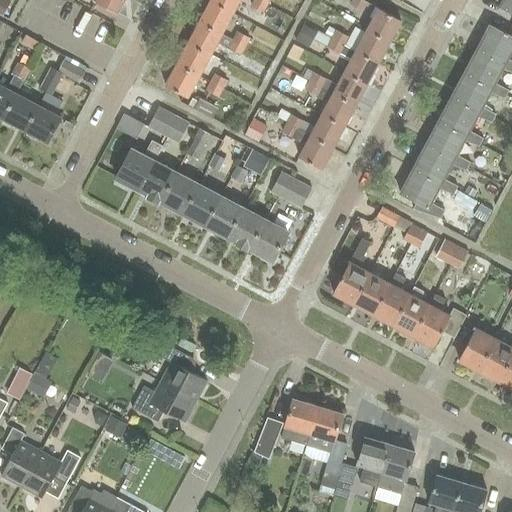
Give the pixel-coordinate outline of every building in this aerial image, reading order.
[(90,0),(119,15),(126,0),(90,0)] [(240,2),(241,0),(212,0),(212,2),(234,14),(240,2)] [(264,15),(269,7),(269,6),(257,0),(255,0),(251,8),(264,15)] [(362,15),(369,3),(363,0),(353,0),(349,8),(362,15)] [(511,0),(505,0),(501,8),(511,14),(511,0)] [(212,2),(200,23),(222,35),(234,14),(212,2)] [(390,44),(402,22),(379,10),(368,32),(390,44)] [(200,23),(189,44),(211,57),(218,44),(229,50),(234,41),(222,35),(200,23)] [(511,37),(491,27),(478,51),(505,65),(503,69),(511,72),(511,62),(508,61),(511,52),(511,37)] [(329,28),(326,35),(333,39),(337,32),(329,28)] [(332,40),(345,47),(350,39),(337,32),(333,39),(332,40)] [(357,53),(379,65),(390,44),(368,32),(357,53)] [(238,33),(234,41),(246,49),(251,40),(238,33)] [(332,40),(328,49),(352,61),(345,74),(367,86),(379,65),(357,53),(345,47),(332,40)] [(234,41),(229,50),(242,57),(246,49),(234,41)] [(189,44),(177,66),(200,78),(211,57),(189,44)] [(478,51),(465,75),(493,90),(490,94),(505,100),(509,92),(495,84),(503,69),(505,65),(478,51)] [(59,72),(79,83),(85,72),(65,61),(59,72)] [(17,95),(30,70),(17,64),(11,76),(14,77),(7,90),(0,86),(0,117),(4,119),(17,95)] [(177,66),(166,87),(188,99),(200,78),(177,66)] [(47,79),(58,86),(64,75),(53,69),(47,79)] [(307,70),(302,78),(310,82),(314,74),(307,70)] [(323,89),(327,81),(314,74),(310,82),(323,89)] [(345,74),(334,95),(356,107),(367,86),(345,74)] [(214,75),(210,83),(228,93),(232,85),(214,75)] [(465,75),(452,98),(480,113),(477,118),(493,124),(497,116),(483,109),(490,94),(493,90),(465,75)] [(53,96),(58,86),(47,79),(41,90),(47,93),(53,96)] [(323,89),(310,82),(304,92),(328,105),(322,116),(345,128),(356,107),(334,95),(323,89)] [(210,83),(205,91),(223,101),(228,93),(210,83)] [(47,93),(40,107),(56,116),(64,102),(53,96),(47,93)] [(26,131),(40,107),(17,95),(4,119),(7,121),(5,123),(14,128),(15,125),(26,131)] [(469,133),(477,118),(480,113),(452,98),(440,122),(468,137),(464,142),(480,148),(482,144),(499,154),(502,149),(484,140),(484,141),(469,133)] [(49,143),(62,119),(56,116),(40,107),(26,131),(30,133),(29,136),(36,140),(38,137),(49,143)] [(179,144),(184,134),(189,125),(159,109),(149,128),(179,144)] [(282,109),(278,117),(286,121),(290,113),(282,109)] [(143,140),(149,120),(127,113),(121,134),(143,140)] [(292,115),(282,132),(295,139),(300,131),(305,122),(292,115)] [(333,149),(345,128),(322,116),(311,137),(333,149)] [(253,121),(246,136),(259,142),(267,127),(253,121)] [(440,122),(427,146),(454,161),(452,166),(467,172),(471,163),(457,156),(464,142),(468,137),(440,122)] [(201,131),(188,155),(197,161),(210,136),(201,131)] [(322,171),(333,149),(311,137),(300,131),(295,139),(307,145),(299,159),(322,171)] [(140,192),(161,152),(163,148),(153,142),(145,157),(132,151),(117,180),(140,192)] [(427,146),(414,170),(442,185),(439,190),(454,196),(458,188),(444,181),(452,166),(454,161),(427,146)] [(177,175),(155,163),(161,152),(140,192),(161,204),(177,175)] [(216,156),(210,168),(219,173),(225,161),(216,156)] [(511,163),(505,160),(499,170),(509,174),(511,168),(511,163)] [(238,168),(231,179),(241,184),(247,173),(238,168)] [(414,170),(401,194),(417,203),(414,209),(441,220),(445,212),(431,205),(439,190),(442,185),(414,170)] [(278,184),(289,189),(294,180),(283,174),(278,184)] [(184,216),(199,187),(177,175),(161,204),(184,216)] [(289,189),(307,199),(312,190),(294,180),(289,189)] [(278,184),(273,194),(283,199),(289,189),(278,184)] [(206,227),(221,198),(199,187),(184,216),(206,227)] [(302,209),(307,199),(289,189),(283,199),(302,209)] [(458,192),(453,201),(470,210),(475,201),(458,192)] [(229,240),(244,210),(221,198),(206,227),(229,240)] [(481,206),(475,217),(486,223),(492,212),(481,206)] [(251,251),(267,222),(244,210),(229,240),(251,251)] [(395,229),(399,220),(383,211),(377,221),(394,230),(395,229)] [(395,229),(414,239),(418,230),(399,220),(395,229)] [(267,222),(251,251),(273,263),(289,234),(267,222)] [(411,244),(420,248),(427,235),(418,230),(414,239),(411,244)] [(353,306),(370,276),(360,270),(366,259),(364,258),(371,245),(363,240),(333,296),(353,306)] [(460,251),(445,243),(438,257),(452,265),(460,251)] [(461,269),(468,255),(460,251),(452,265),(461,269)] [(7,270),(0,283),(10,288),(16,275),(7,270)] [(392,327),(409,296),(400,292),(406,280),(396,275),(390,287),(389,286),(372,317),(392,327)] [(372,317),(389,286),(370,276),(353,306),(372,317)] [(413,338),(429,307),(420,302),(424,293),(414,289),(410,297),(409,296),(392,327),(413,338)] [(442,333),(454,340),(467,317),(454,310),(449,318),(440,313),(446,301),(435,296),(429,307),(413,338),(433,349),(442,333)] [(478,372),(495,341),(474,331),(458,362),(478,372)] [(499,383),(511,357),(511,350),(495,341),(478,372),(499,383)] [(161,383),(197,402),(208,382),(186,370),(192,359),(167,345),(160,357),(171,363),(161,383)] [(92,373),(107,380),(118,355),(103,349),(92,373)] [(47,353),(28,390),(42,397),(51,381),(48,380),(58,359),(47,353)] [(511,390),(511,357),(499,383),(511,390)] [(19,368),(12,382),(25,388),(32,374),(19,368)] [(186,423),(197,402),(161,383),(155,393),(144,387),(133,409),(158,423),(165,411),(186,423)] [(73,398),(67,410),(74,414),(80,402),(73,398)] [(0,419),(8,404),(0,399),(0,419)] [(306,447),(317,409),(292,402),(281,440),(306,447)] [(333,495),(343,462),(348,447),(334,443),(342,417),(317,409),(306,447),(331,454),(320,491),(333,495)] [(255,453),(250,464),(262,468),(266,457),(269,459),(283,424),(268,418),(267,420),(255,453)] [(22,488),(41,452),(22,441),(25,435),(13,428),(2,450),(13,456),(1,477),(22,488)] [(151,440),(145,452),(153,456),(160,444),(151,440)] [(377,488),(389,447),(364,440),(357,466),(356,466),(364,469),(360,483),(377,488)] [(378,488),(382,474),(406,481),(414,455),(389,447),(377,488),(378,488)] [(41,452),(22,488),(42,499),(54,477),(67,484),(81,458),(68,451),(61,463),(41,452)] [(356,466),(357,466),(343,462),(333,495),(347,499),(356,466)] [(453,511),(461,485),(437,478),(428,504),(436,507),(434,511),(453,511)] [(410,511),(417,488),(404,484),(396,511),(410,511)] [(453,511),(480,511),(486,493),(461,485),(453,511)] [(93,490),(92,492),(82,486),(70,508),(77,511),(109,511),(117,498),(103,491),(101,494),(93,490)] [(141,511),(117,498),(109,511),(141,511)] [(430,511),(432,507),(413,502),(410,511),(430,511)]
